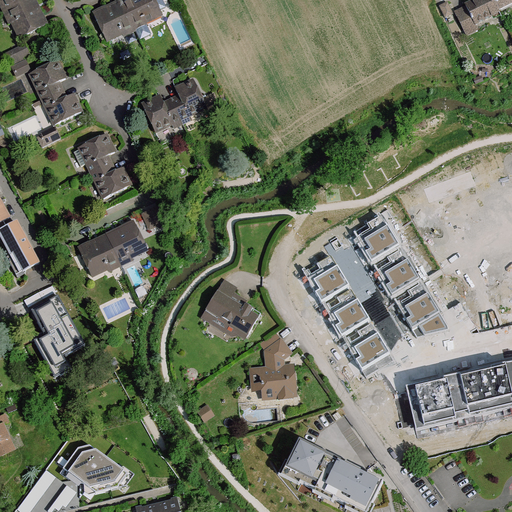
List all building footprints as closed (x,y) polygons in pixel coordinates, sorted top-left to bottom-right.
[(36,0),(0,0),(0,2),(17,40),(48,25),(36,0)] [(154,0),(120,0),(93,13),(108,43),(163,18),(154,0)] [(511,0),(479,0),(455,13),(467,38),(479,32),(477,27),(501,15),(499,12),(511,6),(511,0)] [(25,45),(6,54),(17,77),(30,70),(25,60),(31,57),(25,45)] [(31,74),(54,126),(82,113),(73,94),(65,98),(59,83),(66,80),(58,62),(31,74)] [(160,97),(142,105),(155,133),(205,109),(192,81),(175,89),(179,97),(163,104),(160,97)] [(61,140),(55,128),(41,135),(41,136),(38,138),(43,148),(61,140)] [(108,135),(79,148),(103,200),(131,187),(123,169),(116,172),(109,156),(116,153),(108,135)] [(0,202),(0,221),(8,217),(0,202)] [(161,205),(143,213),(151,231),(169,222),(161,205)] [(393,299),(412,331),(419,327),(421,330),(426,338),(448,333),(449,329),(380,216),(354,232),(373,266),(393,299)] [(133,222),(79,248),(92,277),(147,251),(133,222)] [(16,223),(0,231),(0,237),(20,273),(38,263),(16,223)] [(316,295),(366,378),(394,362),(387,350),(331,258),(305,273),(318,294),(316,295)] [(236,289),(225,282),(203,318),(233,337),(238,335),(245,340),(261,314),(245,305),(247,303),(233,294),(236,289)] [(58,296),(31,310),(44,333),(34,339),(53,376),(70,367),(63,354),(83,344),(58,296)] [(265,352),(281,341),(276,334),(260,345),(265,352)] [(281,341),(265,352),(266,368),(250,370),(252,392),(262,391),(263,401),(297,397),(294,366),(285,367),(284,360),(292,354),(282,340),(281,341)] [(511,361),(406,386),(415,430),(511,408),(511,361)] [(213,416),(207,407),(199,412),(205,421),(213,416)] [(338,413),(333,415),(337,421),(342,418),(338,413)] [(18,416),(0,424),(0,458),(31,445),(18,416)] [(77,447),(59,473),(83,491),(81,494),(89,500),(93,495),(125,487),(133,474),(122,466),(121,468),(89,445),(77,447)] [(384,487),(299,445),(287,468),(305,477),(300,487),(316,495),(321,484),(338,492),(335,499),(361,511),(367,511),(369,508),(372,509),(384,487)] [(45,470),(16,509),(18,511),(28,511),(55,477),(45,470)] [(65,485),(47,511),(48,511),(50,511),(54,508),(58,511),(62,505),(65,507),(76,492),(65,485)] [(181,511),(179,500),(137,510),(137,511),(181,511)]
